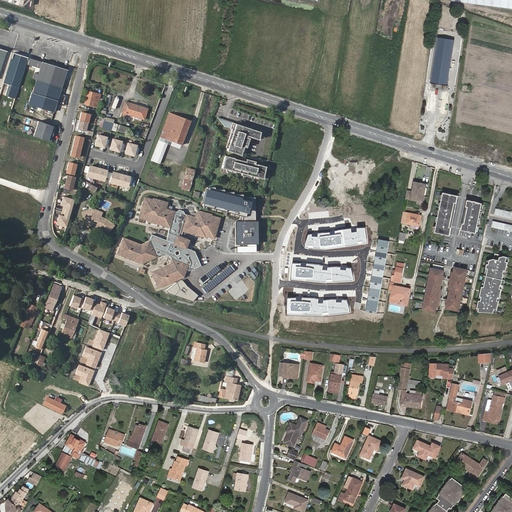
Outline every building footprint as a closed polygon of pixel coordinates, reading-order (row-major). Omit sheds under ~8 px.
[(431,82),(447,84),(453,40),(438,38),(431,82)] [(17,90),(27,57),(14,53),(4,83),(14,87),(14,89),(17,90)] [(28,57),(27,57),(17,90),(18,90),(26,64),(40,68),(38,73),(34,72),(32,78),(36,80),(29,103),(53,112),(67,70),(41,62),(40,65),(27,61),(28,57)] [(84,103),(96,107),(99,94),(87,90),(84,103)] [(147,108),(125,101),(120,117),(125,118),(127,114),(144,119),(147,108)] [(81,111),(77,128),(85,129),(87,121),(88,121),(90,113),(81,111)] [(169,112),(160,136),(169,139),(181,144),(190,120),(169,112)] [(235,129),(228,149),(242,154),(245,145),(247,146),(250,137),(248,136),(248,135),(260,139),(262,131),(220,117),(226,126),(235,129)] [(55,126),(39,121),(35,136),(50,141),(51,139),(53,139),(56,129),(54,129),(55,126)] [(113,123),(112,128),(127,132),(128,127),(113,123)] [(106,136),(97,134),(94,144),(103,146),(104,144),(107,145),(109,139),(105,138),(106,136)] [(83,137),(75,135),(71,154),(78,156),(83,137)] [(121,140),(112,138),(110,148),(118,151),(119,148),(122,149),(124,143),(120,142),(121,140)] [(455,138),(453,144),(469,148),(470,141),(455,138)] [(159,139),(155,149),(165,152),(168,143),(159,139)] [(136,144),(127,142),(125,152),(133,155),(134,152),(137,153),(139,147),(136,146),(136,144)] [(165,152),(155,149),(151,160),(160,163),(165,152)] [(226,156),(222,168),(263,178),(266,166),(258,164),(255,164),(256,161),(246,159),(246,162),(235,159),(235,158),(226,156)] [(74,174),(76,163),(69,162),(66,172),(74,174)] [(89,165),(85,164),(83,171),(87,172),(86,175),(95,177),(98,167),(89,165)] [(106,170),(98,167),(95,177),(103,179),(104,177),(107,177),(109,171),(106,170)] [(195,169),(187,167),(181,188),(189,190),(195,169)] [(112,172),(109,171),(107,177),(110,178),(109,181),(118,184),(121,173),(112,171),(112,172)] [(129,176),(121,173),(118,184),(126,186),(127,183),(131,184),(132,177),(129,177),(129,176)] [(74,177),(68,176),(65,187),(70,189),(74,177)] [(406,189),(404,197),(421,201),(425,183),(412,181),(411,190),(406,189)] [(214,187),(207,187),(202,206),(242,216),(255,216),(255,197),(242,197),(242,194),(233,194),(233,192),(224,192),(224,189),(214,190),(214,187)] [(450,235),(458,195),(454,194),(443,192),(435,232),(450,235)] [(123,237),(117,253),(141,263),(161,255),(164,256),(166,255),(170,256),(170,259),(172,259),(170,263),(151,271),(158,287),(184,276),(186,270),(189,271),(201,265),(194,251),(186,247),(189,240),(176,235),(177,232),(178,228),(205,236),(206,235),(213,237),(214,232),(216,233),(219,221),(218,221),(219,217),(212,214),(212,213),(197,209),(196,213),(195,217),(185,214),(183,211),(179,210),(175,212),(166,209),(167,205),(168,201),(154,197),(153,198),(146,196),(145,200),(144,200),(140,211),(141,212),(140,216),(148,218),(147,219),(161,223),(162,222),(170,224),(169,230),(168,231),(166,238),(166,240),(151,234),(149,240),(141,244),(123,237)] [(73,200),(62,197),(60,206),(64,207),(61,217),(59,216),(57,225),(66,227),(73,200)] [(476,233),(483,203),(474,201),(474,202),(468,200),(461,230),(476,233)] [(94,220),(96,222),(102,228),(101,229),(107,234),(114,226),(107,220),(101,218),(93,215),(89,211),(82,215),(86,224),(94,220)] [(404,212),(402,222),(420,225),(422,215),(404,212)] [(255,218),(242,218),(241,221),(235,221),(235,244),(248,244),(248,246),(256,246),(255,243),(257,243),(257,221),(255,221),(255,218)] [(368,245),(366,227),(358,228),(359,231),(353,232),(352,228),(336,230),(336,234),(331,234),(331,231),(324,232),(318,233),(319,236),(313,237),(312,234),(308,235),(305,242),(305,248),(328,250),(368,245)] [(390,241),(380,239),(367,312),(377,313),(390,241)] [(501,298),(503,289),(501,289),(502,285),(503,285),(505,274),(506,271),(507,271),(510,262),(506,262),(507,257),(506,256),(502,257),(500,257),(500,255),(499,255),(497,254),(495,259),(491,260),(490,265),(489,264),(488,269),(490,269),(485,287),(483,287),(482,292),(481,297),(482,298),(481,301),(480,300),(478,308),(480,309),(479,311),(494,313),(495,309),(498,310),(500,301),(498,301),(499,297),(501,298)] [(302,262),(294,261),(292,278),(328,282),(354,281),(354,275),(352,268),(348,267),(347,270),(342,269),(342,266),(336,265),(329,267),(328,270),(323,269),(323,264),(308,262),(308,266),(302,265),(302,262)] [(444,267),(434,265),(433,269),(432,268),(431,271),(430,271),(428,280),(430,280),(429,284),(428,284),(427,289),(428,289),(442,292),(442,289),(441,289),(443,280),(444,280),(445,276),(443,276),(444,271),(443,271),(444,267)] [(468,270),(455,267),(454,272),(453,272),(450,288),(459,290),(462,291),(465,292),(466,286),(465,286),(466,281),(467,282),(469,272),(467,272),(468,270)] [(402,271),(396,270),(395,278),(392,278),(391,283),(400,284),(402,271)] [(176,283),(167,290),(168,293),(193,301),(198,295),(187,286),(182,280),(176,283)] [(402,291),(402,287),(393,285),(391,297),(402,299),(401,304),(408,306),(411,289),(406,288),(405,291),(402,291)] [(61,288),(55,286),(46,308),(52,310),(61,288)] [(464,295),(465,292),(462,291),(459,290),(450,288),(450,290),(451,290),(449,299),(448,299),(447,303),(448,303),(447,308),(460,311),(460,308),(461,309),(463,299),(462,299),(463,295),(464,295)] [(439,307),(442,292),(428,289),(427,289),(426,293),(427,293),(426,298),(425,298),(423,307),(424,307),(424,309),(436,312),(437,307),(439,307)] [(81,298),(74,296),(71,306),(78,309),(79,307),(82,308),(82,307),(85,301),(81,300),(81,298)] [(86,297),(85,301),(82,307),(90,310),(94,311),(97,303),(93,302),(94,300),(86,297)] [(297,297),(289,297),(289,314),(324,316),(350,313),(350,307),(348,300),(343,300),(343,302),(337,302),(337,299),(331,299),(324,300),(324,303),(318,303),(319,298),(303,297),(303,301),(297,300),(297,297)] [(101,305),(97,303),(94,311),(89,324),(93,325),(97,316),(102,318),(102,317),(104,317),(106,313),(104,312),(107,304),(102,302),(101,305)] [(31,305),(24,321),(27,322),(31,314),(35,316),(38,308),(31,305)] [(108,307),(106,313),(104,317),(111,320),(112,319),(115,321),(118,314),(114,312),(115,310),(108,307)] [(122,315),(118,314),(115,321),(119,322),(119,323),(126,326),(130,316),(122,313),(122,315)] [(73,333),(75,329),(77,324),(78,320),(64,314),(63,318),(67,320),(62,334),(71,338),(73,333)] [(47,331),(41,329),(35,346),(40,349),(47,331)] [(109,334),(99,330),(93,346),(103,349),(109,334)] [(195,343),(194,348),(197,348),(195,361),(205,363),(207,351),(204,350),(205,346),(195,343)] [(101,353),(85,346),(82,356),(88,359),(86,364),(95,368),(101,353)] [(331,354),(330,360),(338,362),(339,355),(331,354)] [(40,366),(45,358),(40,355),(35,363),(40,366)] [(479,356),(479,363),(491,362),(491,355),(479,356)] [(283,377),(287,377),(287,375),(290,376),(290,378),(297,379),(299,365),(285,363),(280,362),(278,375),(283,376),(283,377)] [(323,367),(311,364),(308,381),(313,382),(314,379),(321,380),(323,367)] [(94,371),(78,365),(75,374),(81,377),(79,383),(88,386),(94,371)] [(452,380),(454,372),(448,371),(448,370),(445,369),(445,366),(431,365),(429,377),(431,378),(434,379),(435,377),(435,376),(444,376),(443,379),(452,380)] [(497,370),(499,375),(508,371),(506,366),(497,370)] [(402,393),(406,394),(410,369),(401,368),(398,390),(403,390),(402,393)] [(329,387),(339,389),(342,371),(336,370),(335,375),(331,375),(329,387)] [(511,386),(511,379),(508,371),(499,375),(502,384),(508,381),(511,387),(511,386)] [(352,374),(348,394),(349,394),(349,397),(355,398),(356,395),(357,396),(360,382),(363,382),(364,376),(352,374)] [(220,388),(218,397),(238,401),(241,386),(237,385),(239,379),(226,376),(225,382),(227,383),(226,390),(220,388)] [(455,398),(456,398),(459,385),(457,385),(458,380),(453,379),(447,410),(469,415),(472,401),(464,399),(463,403),(455,401),(455,398)] [(402,393),(401,403),(420,405),(421,405),(422,395),(406,394),(402,393)] [(374,394),(372,403),(385,405),(387,397),(374,394)] [(47,400),(44,406),(62,413),(64,407),(58,404),(57,405),(47,400)] [(488,418),(498,421),(503,402),(493,400),(489,411),(486,410),(484,419),(488,420),(488,418)] [(297,426),(290,423),(286,432),(289,433),(285,442),(293,446),(299,432),(302,433),(307,421),(300,418),(297,426)] [(160,422),(152,442),(161,446),(169,425),(160,422)] [(134,432),(131,441),(140,444),(146,428),(139,425),(136,433),(134,432)] [(326,440),(330,431),(316,425),(313,433),(326,440)] [(190,427),(185,441),(183,440),(181,446),(186,447),(185,451),(190,453),(191,449),(193,449),(199,430),(190,427)] [(248,431),(240,429),(237,438),(245,440),(248,431)] [(125,436),(109,431),(105,441),(116,445),(118,439),(123,441),(125,436)] [(213,453),(219,434),(211,431),(204,450),(213,453)] [(75,450),(72,455),(79,459),(82,454),(84,449),(83,449),(86,443),(72,436),(67,446),(70,448),(75,450)] [(377,450),(381,442),(369,436),(361,455),(369,459),(374,449),(377,450)] [(345,457),(353,440),(345,437),(341,446),(336,444),(332,452),(345,457)] [(140,444),(131,441),(130,445),(139,449),(140,444)] [(433,443),(431,447),(418,441),(414,448),(420,451),(419,456),(426,459),(428,454),(435,458),(440,446),(433,443)] [(240,459),(250,461),(253,445),(243,443),(240,459)] [(288,458),(290,458),(295,461),(298,453),(293,451),(291,450),(288,458)] [(60,460),(70,465),(73,459),(73,458),(63,453),(60,460)] [(462,453),(457,462),(478,476),(488,461),(484,459),(480,464),(462,453)] [(94,467),(97,461),(82,454),(79,459),(94,467)] [(314,466),(316,460),(307,455),(304,462),(314,466)] [(173,468),(170,476),(181,480),(186,464),(188,465),(189,460),(179,456),(177,460),(176,460),(173,468)] [(57,465),(67,470),(70,465),(60,460),(57,465)] [(301,468),(302,464),(295,461),(291,470),(292,471),(288,479),(294,482),(297,476),(307,480),(310,472),(301,468)] [(194,488),(203,491),(209,472),(200,469),(194,488)] [(420,486),(424,477),(407,469),(403,478),(406,480),(403,485),(412,489),(415,483),(420,486)] [(35,473),(33,478),(40,482),(42,477),(35,473)] [(242,483),(247,484),(249,475),(238,474),(236,490),(239,491),(242,483)] [(33,478),(31,477),(29,481),(38,486),(40,482),(33,478)] [(449,511),(447,511),(450,507),(451,508),(466,488),(452,477),(437,498),(440,500),(437,503),(429,511),(449,511)] [(340,497),(344,498),(353,502),(362,482),(353,478),(346,494),(342,492),(340,497)] [(246,492),(247,484),(242,483),(239,491),(246,492)] [(12,501),(16,505),(17,506),(21,505),(25,508),(28,503),(24,500),(30,490),(24,487),(22,490),(21,490),(19,493),(17,492),(12,501)] [(169,491),(159,487),(156,496),(165,500),(169,491)] [(303,511),(308,500),(289,493),(285,501),(295,505),(294,508),(303,511)] [(511,511),(511,497),(506,494),(492,511),(511,511)] [(11,511),(14,508),(16,505),(12,501),(10,500),(7,503),(6,505),(7,511),(11,511)] [(142,501),(136,511),(147,511),(151,506),(142,501)]
